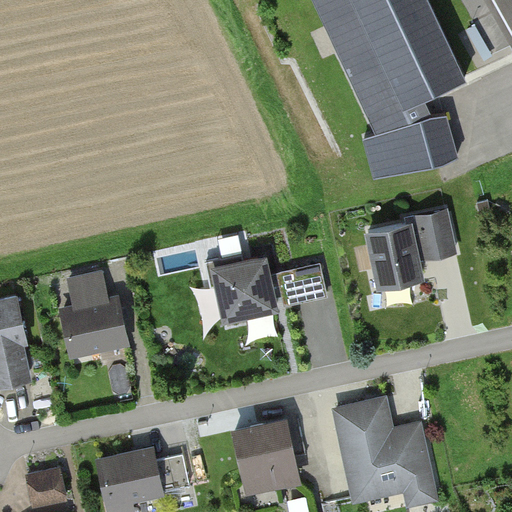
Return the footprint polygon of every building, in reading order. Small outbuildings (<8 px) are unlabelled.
[(320,0),(377,121),(477,75),(442,0),(320,0)] [(455,212),(373,231),(386,290),(435,279),(431,261),(465,254),(455,212)] [(221,268),(234,322),(336,298),(328,264),(281,275),(276,255),(221,268)] [(67,312),(77,359),(137,346),(127,300),(116,302),(110,272),(74,280),(80,309),(67,312)] [(25,299),(0,304),(0,377),(2,389),(42,381),(25,299)] [(395,399),(338,410),(357,504),(410,493),(413,510),(444,504),(428,423),(401,428),(395,399)] [(298,419),(242,431),(256,496),(312,484),(298,419)] [(158,450),(104,460),(113,511),(141,511),(139,503),(167,498),(158,450)] [(32,475),(37,507),(73,500),(67,469),(32,475)]
